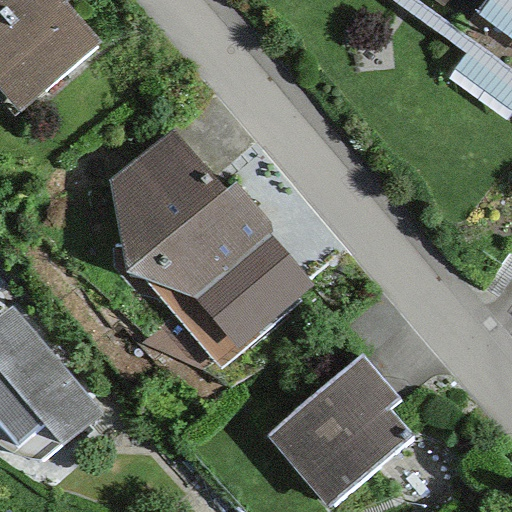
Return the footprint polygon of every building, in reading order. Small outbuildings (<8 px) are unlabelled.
[(93,54),(46,0),(0,0),(0,112),(10,125),(93,54)] [(511,0),(372,0),(511,99),(511,0)] [(263,249),(171,137),(97,198),(100,287),(189,310),(263,249)] [(76,422),(0,322),(0,447),(6,444),(21,464),(76,422)] [(402,414),(359,367),(259,458),(308,511),(341,511),(405,453),(384,431),(402,414)]
